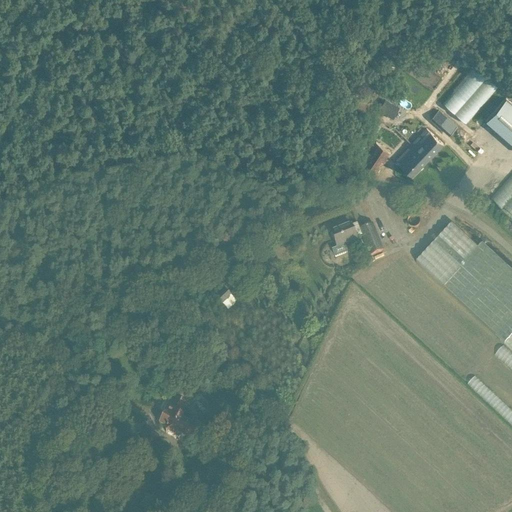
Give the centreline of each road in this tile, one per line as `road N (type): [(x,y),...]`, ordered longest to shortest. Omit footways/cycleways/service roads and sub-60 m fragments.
road 1 (track): [(243,0),(76,285),(40,403),(25,511)]
road 2 (track): [(0,353),(322,205)]
road 3 (unclassified): [(511,256),(437,195),(409,186),(322,205)]
